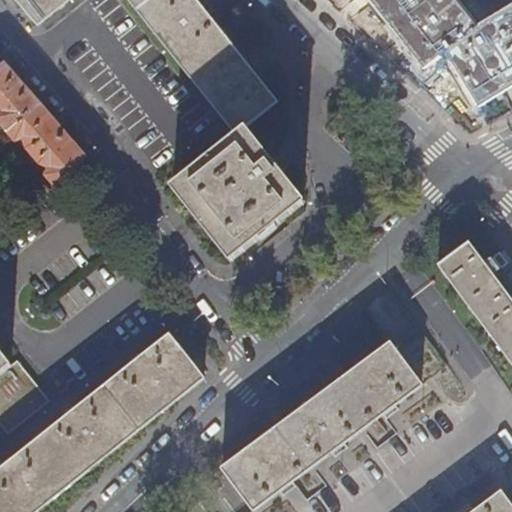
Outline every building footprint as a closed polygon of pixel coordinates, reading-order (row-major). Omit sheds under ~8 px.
[(16,0),(14,2),(36,26),(70,0),(126,0),(235,137),(171,188),(230,263),(305,204),(280,172),(288,165),(280,154),(271,161),(246,129),(278,103),(257,78),(261,75),(252,64),(248,67),(209,17),(212,13),(203,1),(199,5),(195,0),(16,0)] [(456,0),(372,0),(429,70),(447,56),(479,107),(511,86),(511,8),(479,29),(456,0)] [(40,106),(5,65),(0,69),(0,107),(5,114),(0,118),(0,119),(10,132),(40,106)] [(86,160),(40,106),(10,132),(19,141),(26,139),(29,149),(43,165),(51,170),(48,177),(56,186),(86,160)] [(49,193),(56,186),(48,177),(41,182),(48,192),(49,193)] [(511,300),(492,274),(508,264),(500,253),(484,263),(469,243),(438,267),(511,365),(511,300)] [(395,344),(424,385),(451,365),(422,325),(401,340),(395,344)] [(199,343),(187,327),(173,338),(171,336),(143,358),(140,355),(130,362),(133,366),(77,411),(73,408),(65,414),(68,419),(14,462),(10,459),(1,466),(4,470),(0,473),(0,511),(40,511),(70,489),(164,412),(206,378),(186,354),(199,343)] [(424,385),(395,344),(392,341),(224,466),(256,509),(424,385)] [(0,424),(8,435),(50,401),(18,361),(11,367),(0,353),(0,424)] [(511,511),(511,506),(501,492),(475,511),(472,508),(467,511),(511,511)] [(190,511),(209,511),(201,501),(190,511)]
